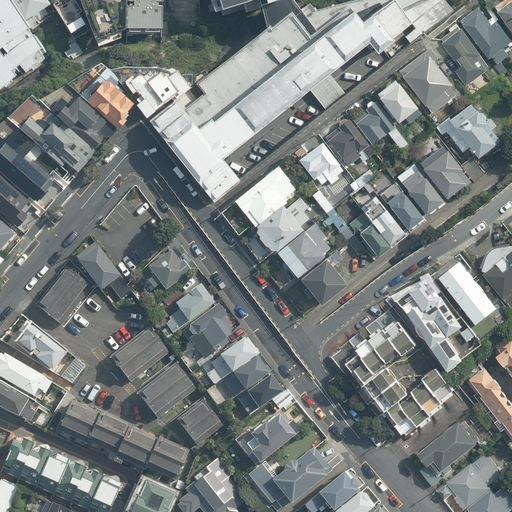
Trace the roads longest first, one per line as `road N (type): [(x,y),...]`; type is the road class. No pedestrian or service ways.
road 1 (residential): [(368,441),(339,425),(256,322),(149,159)]
road 2 (residential): [(204,214),(420,42)]
road 3 (residential): [(304,344),(511,189)]
road 4 (residential): [(0,311),(124,159),(149,159)]
road 5 (residential): [(204,214),(304,344)]
